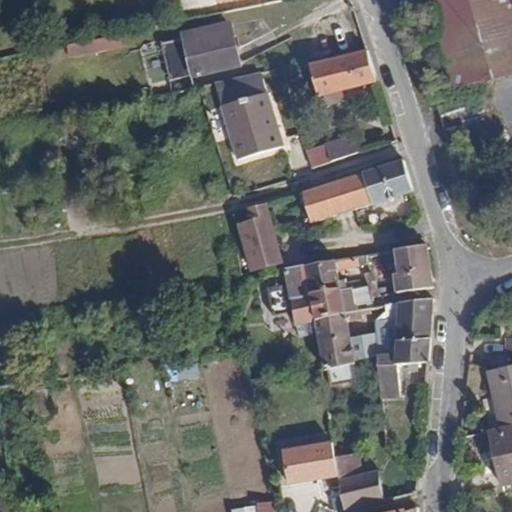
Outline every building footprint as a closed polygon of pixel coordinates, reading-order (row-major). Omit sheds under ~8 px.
[(511,73),(511,0),(429,0),(455,89),(511,73)] [(202,28),(163,36),(164,40),(138,45),(143,70),(208,57),(202,28)] [(320,98),(378,82),(368,51),(309,66),(320,98)] [(225,106),(266,94),(262,80),(220,92),(225,106)] [(442,83),(428,87),(432,101),(447,97),(442,83)] [(269,94),(266,94),(225,106),(223,107),(232,139),(239,161),(285,147),(269,94)] [(484,94),(437,107),(449,147),(496,132),(484,94)] [(332,163),(360,154),(355,135),(326,145),(332,163)] [(311,224),(356,210),(414,191),(409,177),(404,161),(304,193),(311,224)] [(276,235),(267,205),(238,213),(242,230),(246,245),(249,255),(238,257),(242,276),(260,271),(271,268),(259,240),(275,236),(276,235)] [(398,294),(434,289),(431,272),(427,245),(397,250),(401,275),(395,276),(398,294)] [(312,296),(342,290),(336,261),(307,266),(312,296)] [(316,321),(312,296),(307,266),(286,269),(297,327),(317,323),(316,321)] [(356,312),(352,288),(342,290),(312,296),(316,321),(346,314),(356,312)] [(430,363),(433,308),(434,299),(400,303),(400,355),(378,358),(381,397),(399,395),(400,363),(430,363)] [(400,303),(386,306),(381,318),(375,322),(378,358),(400,355),(400,303)] [(346,314),(316,321),(317,323),(320,337),(326,371),(328,371),(331,388),(356,383),(353,365),(355,364),(348,324),(364,321),(362,311),(356,312),(346,314)] [(320,337),(317,323),(297,327),(299,336),(302,335),(303,340),(320,337)] [(490,372),(503,430),(511,427),(511,366),(502,369),(490,372)] [(511,427),(503,430),(491,432),(500,474),(503,486),(511,484),(511,427)] [(292,485),(340,476),(337,458),(334,443),(286,452),(292,485)] [(340,476),(346,511),(385,502),(380,472),(363,475),(359,455),(337,458),(340,476)]
